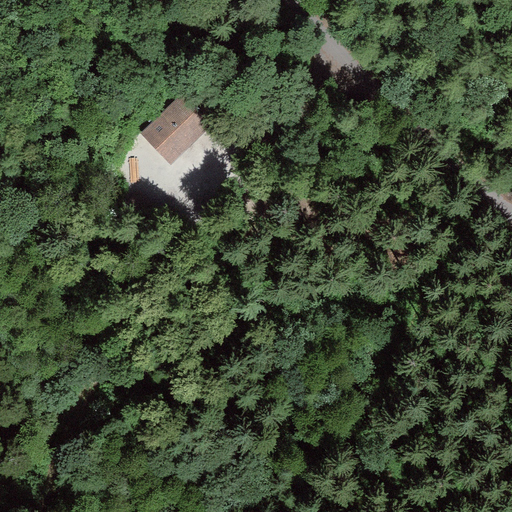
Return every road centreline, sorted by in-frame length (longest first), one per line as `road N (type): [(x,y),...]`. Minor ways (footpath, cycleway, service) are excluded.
road 1 (unclassified): [(337,57),(511,236)]
road 2 (unclassified): [(209,184),(337,57)]
